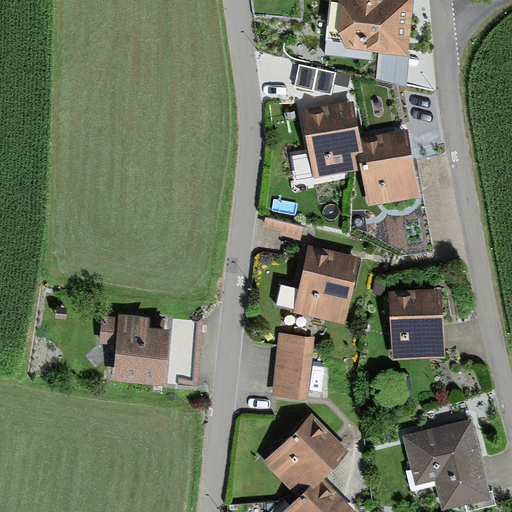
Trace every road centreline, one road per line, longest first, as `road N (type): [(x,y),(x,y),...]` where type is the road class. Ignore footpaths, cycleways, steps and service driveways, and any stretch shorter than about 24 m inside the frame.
road 1 (residential): [(212,511),(252,135),(237,0)]
road 2 (residential): [(439,0),(511,428)]
